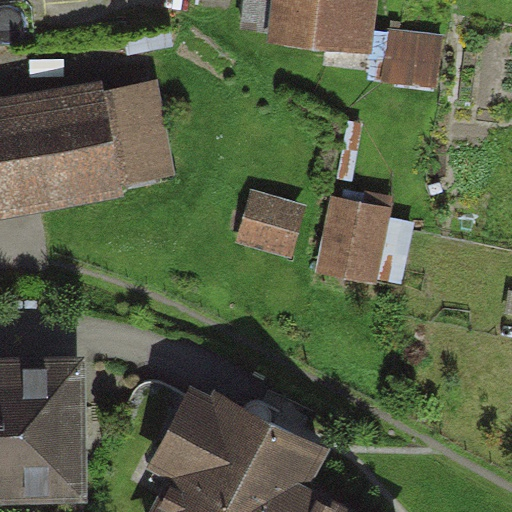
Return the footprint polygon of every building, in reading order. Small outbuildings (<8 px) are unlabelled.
[(273,0),(268,33),(374,47),(380,0),(273,0)] [(387,81),(441,86),(446,30),(392,25),(387,81)] [(150,87),(0,115),(0,200),(165,169),(150,87)] [(306,205),(258,192),(244,239),(292,253),(306,205)] [(396,208),(335,194),(319,266),(380,280),(396,208)] [(75,363),(0,364),(0,489),(78,488),(75,363)] [(313,445),(200,392),(142,511),(345,511),(293,487),(313,445)]
